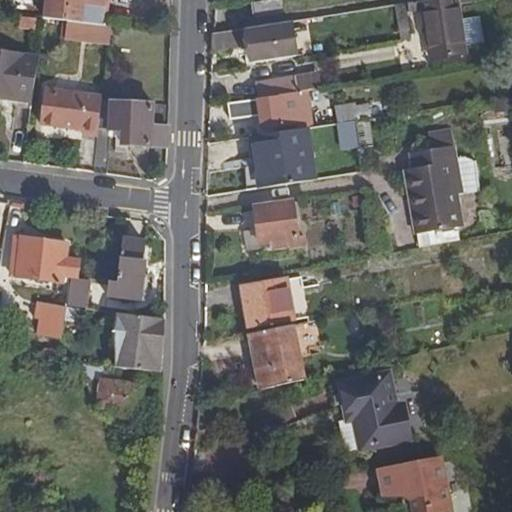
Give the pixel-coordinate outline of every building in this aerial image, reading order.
[(68,22),(101,26),(104,0),(54,0),(52,20),(68,22)] [(462,3),(461,0),(436,0),(427,2),(429,10),(435,59),(468,55),(467,46),(464,21),(462,3)] [(279,1),(250,5),(252,19),(281,15),(279,1)] [(411,4),(412,12),(429,10),(427,2),(411,4)] [(398,6),(404,41),(416,39),(412,12),(411,4),(398,6)] [(20,29),(35,30),(37,19),(21,18),(20,29)] [(464,21),(467,46),(485,43),(482,18),(464,21)] [(101,26),(68,22),(66,39),(111,45),(113,27),(101,26)] [(213,36),(213,53),(252,47),(253,59),(248,60),(249,66),(299,58),(293,24),(213,36)] [(0,96),(32,100),(37,59),(0,54),(0,96)] [(300,92),(309,91),(324,88),(322,73),(297,76),(300,92)] [(258,83),(260,99),(300,92),(297,76),(258,83)] [(42,124),(99,132),(104,99),(46,91),(42,124)] [(260,99),(229,104),(232,120),(263,116),(264,128),(314,120),(309,91),(300,92),(260,99)] [(167,148),(169,107),(113,103),(111,136),(123,137),(123,145),(167,148)] [(336,107),(339,125),(357,122),(373,120),(370,106),(357,108),(356,105),(336,107)] [(247,167),(251,191),(314,182),(306,130),(255,137),(259,165),(247,167)] [(433,148),(456,145),(454,132),(431,137),(433,148)] [(412,204),(419,248),(460,241),(458,229),(462,228),(457,196),(480,193),(477,164),(465,158),(458,160),(456,145),(433,148),(433,151),(412,154),(414,169),(411,170),(416,204),(412,204)] [(407,171),(412,204),(416,204),(411,170),(407,171)] [(300,237),(295,201),(256,208),(256,212),(261,249),(276,247),(277,249),(290,246),(291,250),(306,248),(305,236),(300,237)] [(256,250),(261,249),(256,212),(250,212),(256,250)] [(145,241),(123,237),(118,283),(111,282),(109,296),(141,301),(146,263),(143,262),(145,241)] [(70,276),(78,277),(80,260),(66,259),(68,244),(16,238),(11,275),(20,277),(19,286),(55,291),(56,281),(69,282),(70,276)] [(502,248),(485,250),(489,281),(506,279),(502,248)] [(288,280),(243,287),(250,329),(296,321),(288,280)] [(37,337),(62,341),(66,307),(42,305),(42,306),(35,306),(32,319),(40,320),(37,337)] [(165,354),(166,320),(118,314),(117,332),(126,333),(122,369),(153,372),(155,354),(165,354)] [(251,335),(261,391),(306,381),(295,326),(251,335)] [(117,332),(115,368),(122,369),(126,333),(117,332)] [(163,374),(165,354),(155,354),(153,372),(163,374)] [(390,375),(343,385),(349,411),(357,410),(365,448),(413,438),(408,416),(400,418),(390,375)] [(100,409),(140,414),(143,389),(103,383),(100,409)] [(453,511),(444,460),(384,470),(388,494),(408,493),(416,501),(418,511),(453,511)]
